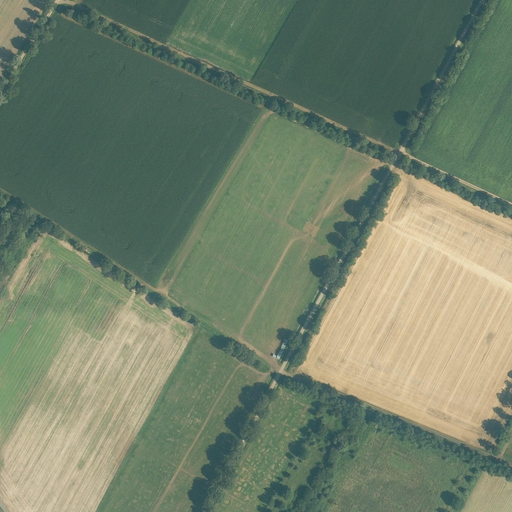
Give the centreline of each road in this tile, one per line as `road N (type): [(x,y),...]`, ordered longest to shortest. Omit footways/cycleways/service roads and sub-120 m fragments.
road 1 (track): [(484,0),(201,511)]
road 2 (track): [(511,207),(401,154)]
